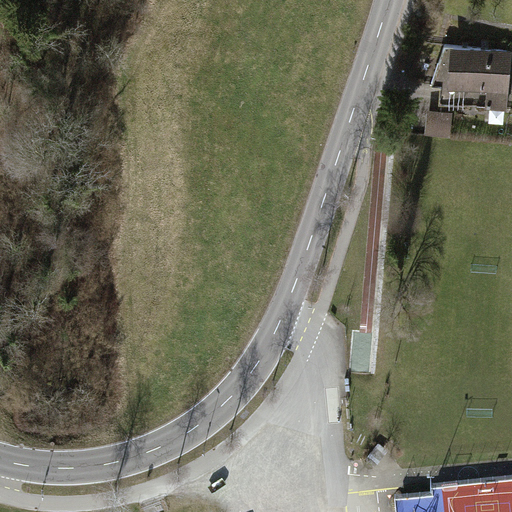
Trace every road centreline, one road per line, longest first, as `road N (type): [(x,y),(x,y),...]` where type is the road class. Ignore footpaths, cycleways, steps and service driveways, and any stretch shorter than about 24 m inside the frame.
road 1 (secondary): [(0,460),(99,468),(153,453),(198,430),(253,373),(295,287),(387,0)]
road 2 (unknown): [(333,497),(511,473)]
